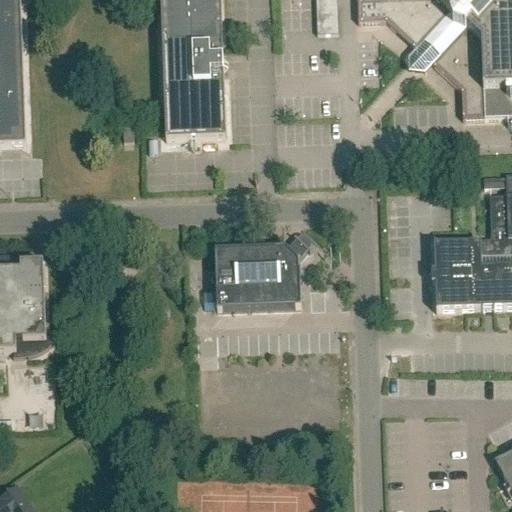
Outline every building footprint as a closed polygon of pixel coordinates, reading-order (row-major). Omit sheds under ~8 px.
[(0,0),(0,152),(26,151),(20,6),(25,1),(23,0),(0,0)] [(159,0),(166,146),(226,144),(220,0),(159,0)] [(316,0),(317,39),(339,39),(337,0),(316,0)] [(511,123),(511,0),(356,0),(357,28),(385,27),(416,56),(416,63),(423,69),(430,69),(461,98),(462,125),(511,123)] [(123,148),(134,147),(133,133),(123,133),(123,148)] [(437,318),(511,315),(511,181),(506,181),(507,202),(490,202),(492,246),(435,248),(436,277),(433,277),(433,290),(436,289),(437,318)] [(217,317),(301,313),(299,269),(311,256),(295,242),(284,254),(215,257),(217,317)] [(46,343),(43,267),(20,268),(20,275),(0,276),(0,358),(13,358),(13,363),(18,363),(21,363),(29,362),(37,359),(45,356),(50,350),(52,346),(51,342),(46,343)] [(511,458),(495,468),(503,483),(510,496),(507,498),(507,499),(511,497),(511,498),(511,458)] [(33,511),(18,490),(0,502),(0,511),(33,511)]
